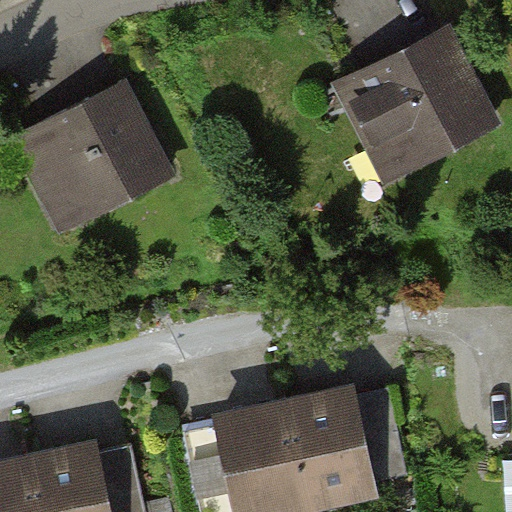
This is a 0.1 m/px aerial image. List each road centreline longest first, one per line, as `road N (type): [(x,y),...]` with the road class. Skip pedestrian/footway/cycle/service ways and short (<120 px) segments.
road 1 (residential): [(0,392),(306,316),(362,313),(462,330)]
road 2 (residential): [(0,48),(120,0)]
